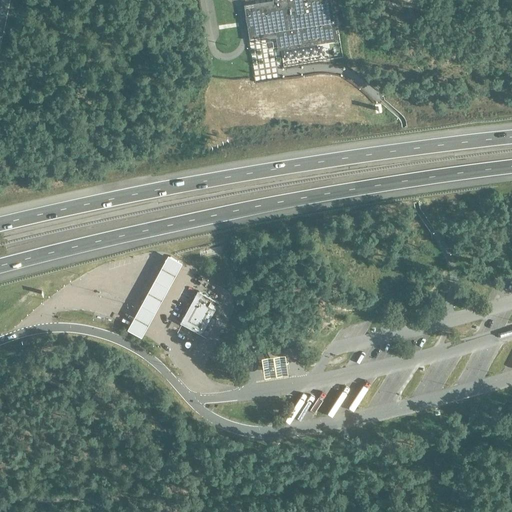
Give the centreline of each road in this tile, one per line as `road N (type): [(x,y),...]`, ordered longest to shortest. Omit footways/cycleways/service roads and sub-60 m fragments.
road 1 (motorway): [(0,265),(238,209),(511,166)]
road 2 (motorway): [(511,137),(203,181),(0,224)]
